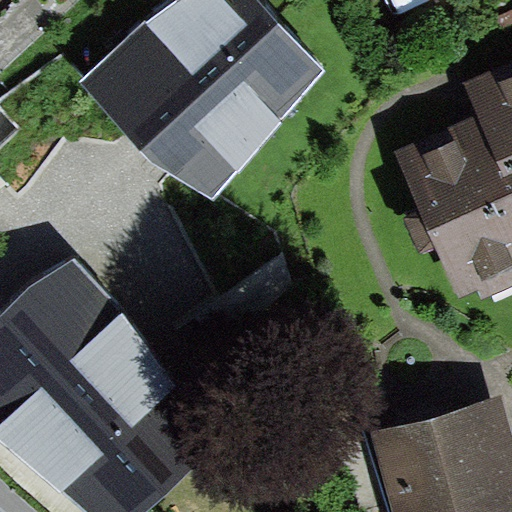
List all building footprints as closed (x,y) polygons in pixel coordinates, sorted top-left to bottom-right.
[(85,78),(81,81),(150,161),(214,200),(219,194),(283,121),(325,71),(281,24),(259,0),(174,0),(145,23),(85,78)] [(511,70),(473,88),(484,113),(458,124),(462,131),(404,157),(459,281),(511,257),(511,70)] [(0,175),(0,190),(9,184),(0,175)] [(293,285),(281,252),(195,314),(218,350),(293,285)] [(0,437),(87,511),(145,511),(168,493),(215,444),(149,348),(125,315),(75,259),(29,285),(0,311),(0,437)] [(399,487),(405,511),(455,511),(506,498),(481,408),(386,435),(399,487)] [(509,511),(506,498),(455,511),(509,511)]
